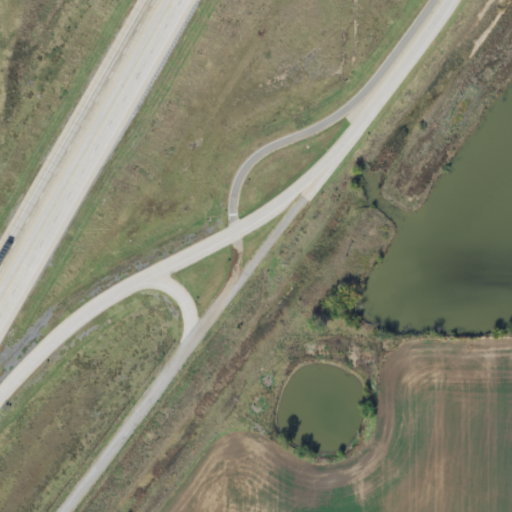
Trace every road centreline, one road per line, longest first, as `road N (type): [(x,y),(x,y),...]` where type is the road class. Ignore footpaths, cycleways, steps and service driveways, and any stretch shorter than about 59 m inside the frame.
road 1 (motorway): [(0,313),(178,0)]
road 2 (motorway): [(153,0),(0,265)]
road 3 (residential): [(65,511),(231,284)]
road 4 (motorway): [(0,391),(61,329),(141,273)]
road 5 (secondary): [(343,107),(249,159),(233,194),(235,225)]
road 6 (residential): [(231,284),(320,173)]
